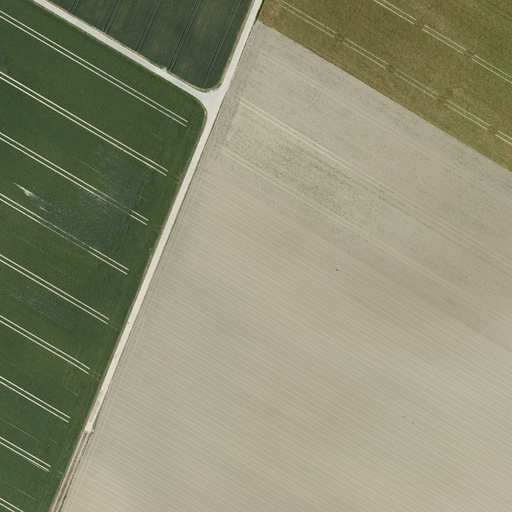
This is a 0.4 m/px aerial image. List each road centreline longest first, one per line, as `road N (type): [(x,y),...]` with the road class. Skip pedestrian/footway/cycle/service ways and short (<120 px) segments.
road 1 (track): [(217,106),(73,469)]
road 2 (track): [(217,106),(38,0)]
